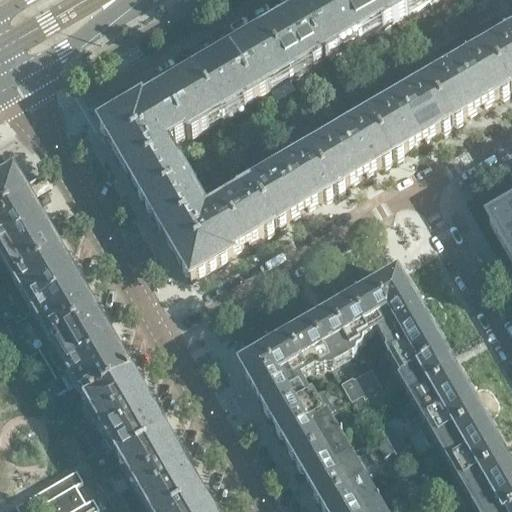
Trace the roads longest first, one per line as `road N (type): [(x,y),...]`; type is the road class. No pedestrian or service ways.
road 1 (residential): [(417,191),(162,339)]
road 2 (residential): [(42,133),(264,0)]
road 3 (unclassified): [(162,339),(42,133)]
road 4 (unclassified): [(263,511),(162,339)]
road 5 (residential): [(511,353),(417,191)]
road 6 (tertiary): [(21,71),(133,0)]
